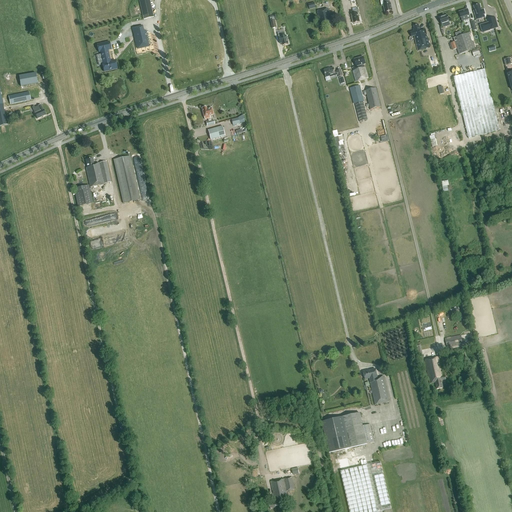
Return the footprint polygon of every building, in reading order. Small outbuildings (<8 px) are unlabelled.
[(139,0),(143,17),(153,14),(149,0),(139,0)] [(383,0),(384,1),(385,5),(384,5),(385,13),(393,11),(391,3),(390,3),(389,0),(385,0),(383,0)] [(474,12),(477,20),(483,18),(484,18),(484,14),(485,14),(484,10),(481,10),(480,5),(474,6),(476,11),(474,12)] [(323,27),(331,24),(330,20),(329,18),(330,18),(328,9),(317,11),(319,19),(320,19),(321,23),(322,23),(323,27)] [(468,9),(459,12),(462,22),(471,19),(468,9)] [(352,16),(351,16),(352,18),(353,18),(354,24),(360,22),(358,13),(359,13),(358,10),(352,11),(353,14),(352,15),(352,16)] [(447,16),(440,18),(442,24),(443,28),(450,25),(449,22),(447,16)] [(496,21),(483,25),(484,32),(497,28),(496,21)] [(418,51),(430,48),(426,29),(420,31),(419,25),(414,26),(414,29),(413,29),(414,32),(411,32),(412,37),(414,36),(418,51)] [(147,39),(145,30),(143,31),(142,26),(133,28),(136,42),(137,42),(138,48),(148,45),(146,40),(147,39)] [(283,46),(289,45),(287,36),(285,36),(284,32),(278,34),(279,38),(280,44),(282,44),(283,46)] [(457,49),(459,55),(474,50),(468,33),(467,33),(453,38),(455,42),(457,49)] [(108,50),(111,49),(109,42),(97,44),(99,52),(100,52),(103,63),(102,63),(104,72),(117,69),(115,60),(110,61),(108,50)] [(356,67),(352,68),(353,71),(356,82),(368,78),(365,68),(364,65),(366,65),(363,57),(354,60),(356,67)] [(339,77),(342,76),(341,70),(337,71),(337,72),(335,73),(333,68),(330,69),(330,68),(324,70),(325,71),(324,71),(326,78),(330,77),(338,75),(339,77)] [(499,131),(485,70),(453,77),(468,138),(499,131)] [(37,84),(36,73),(19,76),(20,86),(37,84)] [(350,88),(355,104),(359,122),(368,120),(363,102),(358,85),(350,88)] [(381,107),(376,89),(363,92),(364,95),(366,95),(370,110),(381,107)] [(25,93),(8,97),(10,105),(27,101),(25,93)] [(37,119),(46,115),(44,109),(43,110),(41,105),(38,106),(35,108),(34,106),(32,107),(33,109),(35,114),(37,119)] [(210,116),(214,115),(212,108),(207,109),(206,107),(202,109),(205,120),(211,118),(210,116)] [(225,136),(222,127),(208,131),(210,140),(225,136)] [(123,203),(140,200),(130,156),(113,160),(123,203)] [(86,168),(86,169),(90,187),(112,182),(107,161),(94,164),(93,158),(86,160),(88,168),(86,168)] [(89,186),(74,189),(78,207),(93,203),(89,186)] [(463,345),(461,335),(445,338),(447,347),(463,345)] [(464,348),(448,351),(449,356),(465,353),(464,348)] [(442,381),(446,380),(445,376),(443,376),(439,357),(424,360),(429,384),(435,383),(436,390),(443,388),(442,381)] [(375,405),(389,402),(384,376),(377,377),(376,369),(368,371),(368,370),(363,371),(365,380),(370,379),(371,383),(370,383),(375,405)] [(462,375),(464,387),(470,385),(468,374),(462,375)] [(363,426),(360,413),(322,422),(329,453),(374,443),(370,425),(363,426)] [(380,462),(340,471),(350,511),(377,511),(391,509),(380,462)] [(286,491),(294,490),(292,478),(271,482),(275,503),(269,504),(270,509),(278,507),(278,510),(283,509),(282,503),(288,502),(286,491)]
